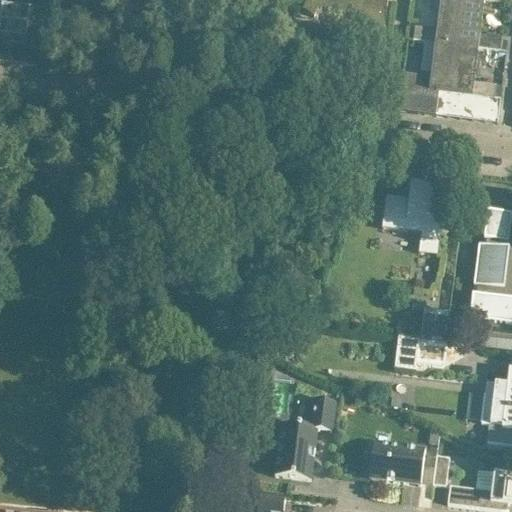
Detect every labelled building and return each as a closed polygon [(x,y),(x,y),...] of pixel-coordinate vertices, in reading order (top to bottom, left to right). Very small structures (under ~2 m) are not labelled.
[(45,0),(0,0),(0,63),(23,66),(23,64),(37,66),(40,41),(43,41),(47,11),(44,11),(45,0)] [(306,0),(301,13),(314,18),(318,9),(319,10),(362,15),(358,43),(382,46),(387,0),(306,0)] [(441,0),(437,32),(414,29),(413,42),(436,45),(457,47),(462,0),(441,0)] [(478,50),(500,53),(502,40),(480,37),(484,3),(484,2),(466,0),(462,0),(457,47),(478,50)] [(436,45),(431,79),(408,77),(407,89),(401,89),(398,113),(435,117),(438,93),(451,95),(457,47),(436,45)] [(475,98),(488,99),(494,100),(496,87),(474,85),(478,50),(457,47),(451,95),(463,96),(475,98)] [(438,93),(435,117),(448,119),(451,95),(438,93)] [(451,95),(448,119),(460,120),(463,96),(451,95)] [(463,96),(460,120),(472,122),(475,98),(463,96)] [(475,98),(472,122),(485,123),(488,99),(475,98)] [(497,125),(500,101),(494,100),(488,99),(485,123),(497,125)] [(409,200),(386,197),(383,230),(421,235),(419,255),(437,257),(443,201),(445,190),(411,186),(409,200)] [(487,215),(484,242),(474,321),(511,325),(511,222),(511,218),(487,215)] [(423,310),(419,342),(444,346),(449,313),(423,310)] [(288,327),(285,347),(302,349),(304,329),(288,327)] [(482,338),(481,349),(503,352),(505,341),(482,338)] [(416,366),(428,368),(442,369),(444,346),(419,342),(398,340),(394,371),(415,374),(416,366)] [(486,385),(481,426),(489,427),(486,445),(511,447),(511,373),(509,373),(507,388),(486,385)] [(332,434),(335,404),(313,401),(310,430),(281,426),(275,478),(310,483),(317,432),(332,434)] [(452,422),(451,440),(475,441),(476,423),(452,422)] [(429,440),(428,450),(436,451),(437,441),(429,440)] [(374,445),(369,481),(421,487),(425,452),(374,445)] [(432,488),(445,489),(449,460),(436,459),(432,488)] [(215,476),(208,492),(244,509),(252,493),(215,476)] [(450,489),(447,507),(485,511),(506,511),(507,507),(511,507),(511,477),(494,476),(491,494),(450,489)] [(283,511),(285,498),(259,495),(257,511),(283,511)]
